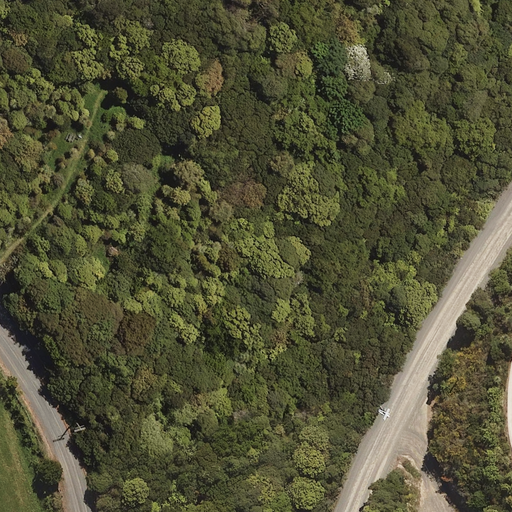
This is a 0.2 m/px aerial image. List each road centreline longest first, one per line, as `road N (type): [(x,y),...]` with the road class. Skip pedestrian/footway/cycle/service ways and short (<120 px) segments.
road 1 (unclassified): [(353,511),(422,365),(511,218)]
road 2 (unclassified): [(80,511),(46,408),(0,336)]
